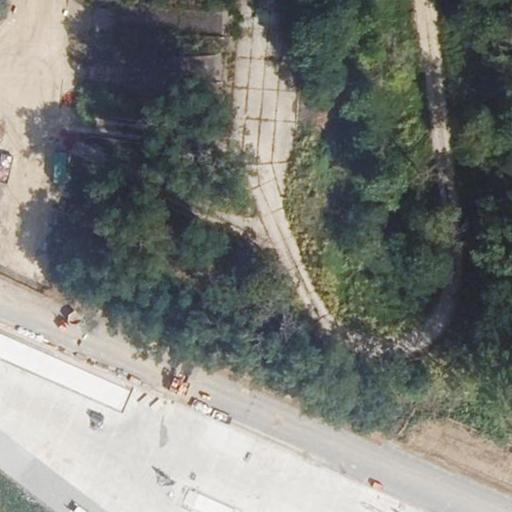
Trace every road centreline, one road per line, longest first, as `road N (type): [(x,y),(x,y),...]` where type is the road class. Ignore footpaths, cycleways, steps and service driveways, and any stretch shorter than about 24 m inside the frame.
road 1 (unclassified): [(427,0),(458,282),(447,311),(400,348),(377,351),(340,340),(283,251)]
road 2 (unclassified): [(484,511),(19,307)]
road 3 (unclassified): [(36,119),(283,251)]
road 4 (unclassified): [(36,119),(260,147)]
road 5 (unclassified): [(37,78),(256,67)]
road 6 (unclassified): [(39,13),(256,25)]
road 7 (unclassified): [(19,307),(36,119)]
